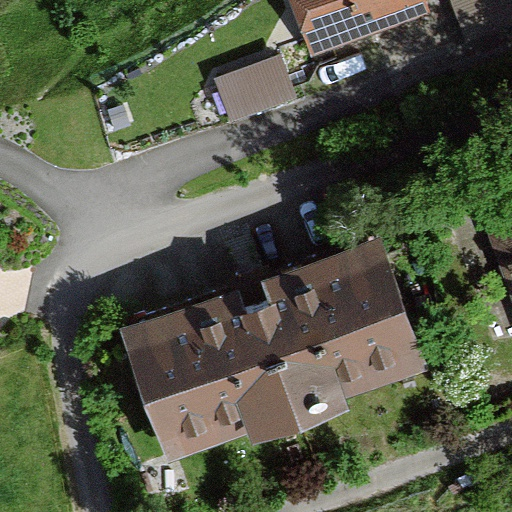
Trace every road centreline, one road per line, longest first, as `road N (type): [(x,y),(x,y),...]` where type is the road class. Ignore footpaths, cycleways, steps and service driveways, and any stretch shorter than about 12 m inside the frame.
road 1 (residential): [(122,233),(511,104)]
road 2 (residential): [(102,511),(72,305),(122,233)]
road 3 (residential): [(511,409),(260,511)]
road 4 (residential): [(122,233),(0,171)]
